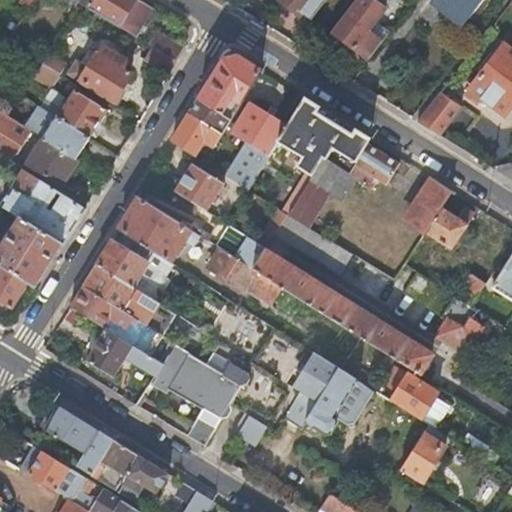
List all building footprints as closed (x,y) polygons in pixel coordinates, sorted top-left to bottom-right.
[(80,2),(90,9),(118,27),(119,26),(137,36),(153,10),(136,0),(61,0),(75,8),(76,8),(80,2)] [(277,0),(299,16),(311,0),(277,0)] [(357,0),(333,33),(368,60),(382,42),(389,32),(376,22),(386,8),(374,0),(357,0)] [(486,4),(489,0),(432,0),(465,24),(482,1),(486,4)] [(154,47),(176,60),(184,47),(157,32),(150,44),(154,47)] [(511,50),(505,45),(470,90),(504,116),(511,106),(511,50)] [(69,74),(70,74),(115,102),(131,76),(122,71),(128,62),(104,47),(98,56),(96,54),(87,68),(77,62),(69,74)] [(146,60),(168,74),(176,60),(154,47),(146,60)] [(67,64),(50,53),(44,63),(60,73),(62,74),(67,64)] [(223,59),(198,100),(221,114),(224,108),(228,110),(235,100),(241,103),(262,70),(248,61),(238,55),(223,59)] [(44,63),(43,62),(34,77),(51,88),(60,73),(44,63)] [(41,106),(58,117),(90,137),(107,110),(75,90),(62,109),(59,107),(65,97),(51,88),(40,106),(41,106)] [(419,123),(440,136),(461,108),(447,98),(450,93),(445,90),(419,123)] [(287,127),(278,141),(303,157),(298,166),(313,176),(325,157),(327,158),(334,148),(348,157),(342,167),(349,172),(368,143),(371,139),(344,122),(305,97),(287,127)] [(227,176),(248,190),(278,141),(287,127),(250,104),(234,132),(248,141),(227,176)] [(35,132),(44,138),(76,158),(90,137),(58,117),(41,106),(27,128),(32,131),(35,132)] [(0,153),(13,161),(32,131),(27,128),(0,110),(0,153)] [(172,142),(173,142),(193,155),(203,139),(214,147),(222,133),(190,113),(172,142)] [(44,138),(35,132),(32,137),(41,143),(28,165),(61,185),(78,159),(76,158),(44,138)] [(400,163),(368,143),(349,172),(373,187),(376,183),(373,181),(376,177),(386,184),(400,163)] [(313,176),(310,180),(325,190),(340,166),(327,158),(325,157),(313,176)] [(176,190),(208,210),(225,183),(193,163),(176,190)] [(85,207),(24,168),(0,205),(22,219),(62,243),(85,207)] [(453,191),(437,180),(409,223),(424,234),(427,230),(442,207),(453,191)] [(153,251),(170,261),(185,237),(193,242),(199,234),(193,229),(139,196),(119,229),(128,235),(153,251)] [(442,207),(427,230),(452,247),(474,214),(464,207),(457,217),(442,207)] [(278,209),(258,241),(266,246),(275,232),(287,214),(278,209)] [(287,214),(275,232),(314,256),(315,254),(327,262),(326,263),(340,272),(351,254),(288,215),(287,214)] [(62,243),(22,219),(17,226),(12,223),(8,229),(10,231),(0,247),(0,263),(3,265),(28,281),(36,286),(62,243)] [(193,229),(199,234),(203,228),(196,224),(193,229)] [(234,226),(221,247),(253,267),(265,248),(266,246),(258,241),(234,226)] [(147,261),(153,251),(128,235),(122,245),(147,261)] [(148,262),(147,261),(122,245),(112,239),(96,264),(133,287),(148,296),(163,272),(148,262)] [(253,267),(221,247),(210,266),(244,287),(245,286),(271,303),(282,286),(253,267)] [(253,267),(282,286),(391,354),(420,372),(432,354),(265,248),(253,267)] [(511,256),(493,285),(511,297),(511,256)] [(161,304),(148,296),(133,287),(96,264),(83,285),(125,311),(132,299),(155,313),(161,304)] [(0,300),(11,307),(28,281),(3,265),(0,269),(0,300)] [(180,279),(185,271),(183,270),(178,278),(189,285),(190,284),(180,279)] [(194,277),(185,271),(180,279),(190,284),(194,277)] [(454,296),(417,272),(401,297),(414,305),(418,300),(442,315),(454,296)] [(457,297),(472,306),(486,284),(472,274),(457,297)] [(125,311),(83,285),(71,306),(107,328),(125,338),(134,323),(137,325),(140,320),(125,311)] [(457,297),(455,296),(444,314),(449,317),(438,335),(467,353),(489,318),(472,306),(457,297)] [(148,325),(155,313),(132,299),(125,311),(140,320),(145,323),(148,325)] [(142,328),(145,323),(140,320),(137,325),(142,328)] [(160,359),(166,350),(139,333),(142,328),(137,325),(134,323),(125,338),(160,359)] [(172,340),(148,325),(145,323),(142,328),(139,333),(166,350),(172,340)] [(155,375),(163,362),(160,359),(125,338),(107,328),(87,359),(115,376),(127,358),(155,375)] [(225,342),(215,336),(214,337),(201,358),(210,363),(198,383),(232,403),(233,404),(245,385),(251,374),(219,354),(225,342)] [(210,363),(201,358),(172,340),(166,350),(160,359),(163,362),(198,383),(210,363)] [(340,368),(317,353),(296,387),(300,390),(319,402),(340,368)] [(206,446),(232,403),(198,383),(163,362),(155,375),(149,385),(165,395),(168,391),(204,413),(189,436),(206,446)] [(398,391),(392,400),(421,418),(429,423),(437,428),(452,404),(437,395),(439,391),(397,365),(385,383),(398,391)] [(319,402),(300,390),(284,416),(303,427),(307,421),(327,434),(331,433),(339,420),(338,417),(348,424),(355,421),(375,389),(370,386),(340,368),(319,402)] [(380,383),(375,380),(370,386),(375,389),(376,390),(380,383)] [(78,466),(93,476),(115,440),(55,403),(52,408),(56,410),(53,414),(63,420),(56,433),(86,452),(78,466)] [(251,414),(238,435),(257,448),(271,426),(251,414)] [(437,428),(429,423),(401,469),(423,482),(451,437),(437,428)] [(93,476),(118,491),(128,474),(127,474),(139,455),(115,440),(93,476)] [(28,475),(68,499),(74,503),(89,479),(42,451),(34,446),(19,470),(28,475)] [(127,474),(128,474),(158,493),(169,474),(139,455),(127,474)] [(89,479),(74,503),(81,507),(95,483),(89,479)] [(171,504),(183,511),(185,511),(198,491),(184,483),(171,504)] [(92,511),(142,511),(106,490),(92,511)] [(185,511),(202,511),(210,499),(198,491),(185,511)] [(363,511),(330,491),(321,507),(329,511),(363,511)] [(60,511),(89,511),(81,507),(74,503),(68,499),(60,511)]
